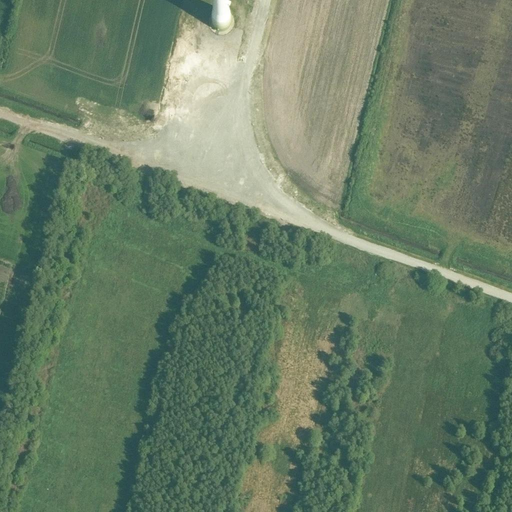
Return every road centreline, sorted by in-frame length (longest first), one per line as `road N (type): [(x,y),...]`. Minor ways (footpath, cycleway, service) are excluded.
road 1 (unclassified): [(0,114),(511,301)]
road 2 (track): [(262,0),(212,192)]
